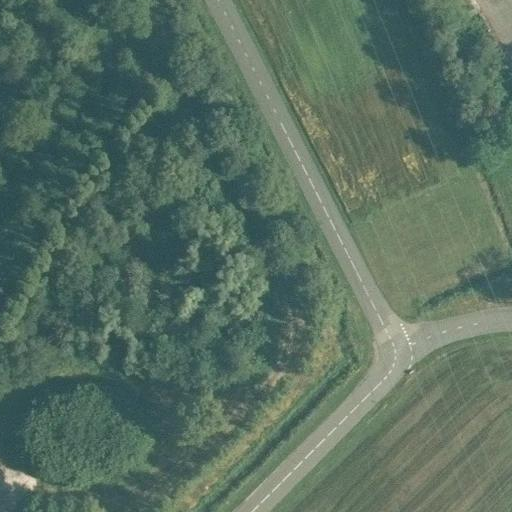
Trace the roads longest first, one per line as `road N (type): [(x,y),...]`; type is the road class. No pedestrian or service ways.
road 1 (track): [(134,511),(250,402),(281,358),(283,317),(272,280),(174,90),(150,0)]
road 2 (track): [(0,425),(27,385),(63,372),(250,402)]
road 3 (track): [(164,392),(170,438),(161,486),(0,490)]
road 4 (track): [(0,202),(155,19)]
